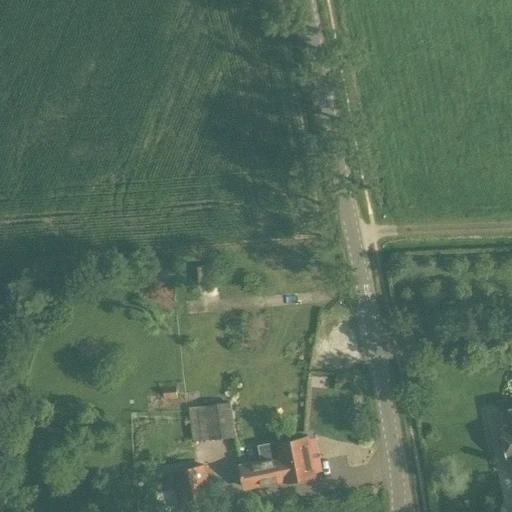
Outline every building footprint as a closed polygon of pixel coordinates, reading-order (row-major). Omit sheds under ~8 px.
[(338,386),(337,372),(317,372),(318,387),(338,386)] [(161,385),(162,401),(178,399),(177,383),(161,385)] [(189,407),(193,441),(209,439),(210,448),(224,446),(223,439),(235,437),(231,403),(189,407)] [(501,429),(504,443),(511,441),(511,409),(502,411),(505,428),(501,429)] [(260,447),(263,463),(239,467),(243,487),(284,479),(284,483),(314,478),(307,438),(260,447)] [(171,471),(179,511),(182,511),(215,505),(206,464),(171,471)]
